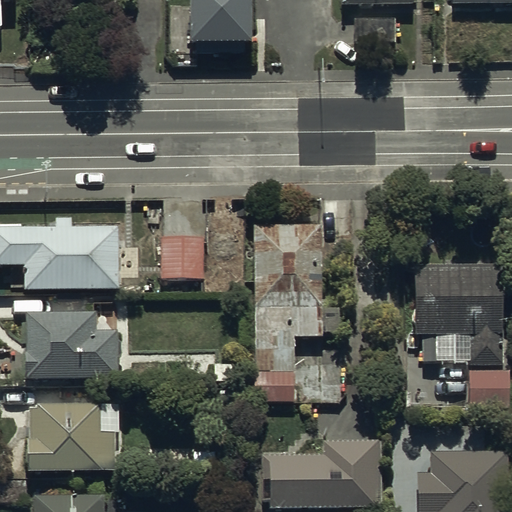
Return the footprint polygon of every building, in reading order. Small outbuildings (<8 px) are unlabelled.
[(0,0),(0,34),(2,35),(1,4),(15,3),(14,0),(0,0)] [(190,0),(191,40),(252,40),(251,0),(190,0)] [(411,0),(340,0),(340,12),(412,12),(411,0)] [(511,10),(511,0),(453,0),(454,12),(511,10)] [(395,23),(353,22),(352,44),(395,45),(395,23)] [(57,236),(19,237),(19,231),(0,230),(0,273),(23,273),(24,300),(119,298),(118,236),(70,235),(70,223),(56,224),(57,236)] [(252,233),(256,409),(295,407),(293,346),(320,345),(320,339),(340,339),(339,314),(321,315),(320,232),(252,233)] [(203,241),(162,241),(161,284),(202,285),(203,241)] [(468,343),(468,370),(503,370),(503,274),(414,275),(414,344),(468,343)] [(148,300),(113,300),(113,323),(148,322),(148,300)] [(95,319),(25,319),(24,389),(115,390),(115,341),(95,341),(95,319)] [(510,413),(509,374),(467,375),(468,415),(510,413)] [(27,414),(28,480),(115,478),(115,441),(117,441),(116,413),(27,414)] [(322,461),(262,461),(262,508),(269,508),(268,511),(381,511),(382,447),(323,447),(322,461)] [(506,511),(506,457),(429,458),(429,479),(417,479),(417,511),(506,511)]
